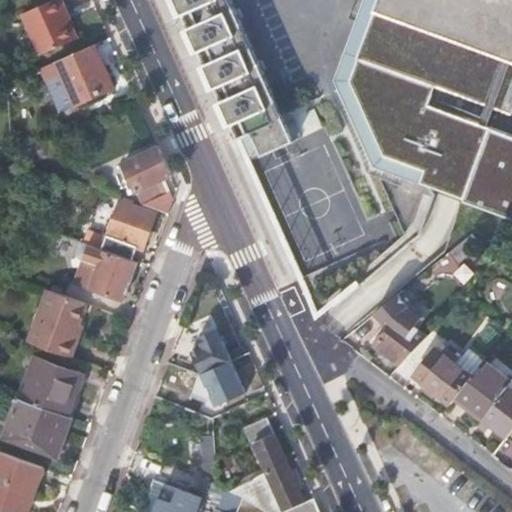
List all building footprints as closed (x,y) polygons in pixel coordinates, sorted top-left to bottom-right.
[(62,0),(52,0),(24,13),(43,54),(80,37),(62,0)] [(382,0),(346,99),(375,169),(465,201),(463,205),(511,222),(511,0),(176,0),(188,25),(250,164),(295,143),(231,0),(382,0)] [(368,0),(339,82),(346,99),(382,0),(368,0)] [(116,87),(97,44),(41,69),(61,112),(116,87)] [(24,91),(19,79),(8,83),(9,97),(24,91)] [(13,156),(23,160),(27,161),(38,157),(34,147),(13,156)] [(165,178),(172,175),(160,147),(119,166),(131,194),(138,191),(145,205),(161,197),(171,192),(165,178)] [(38,170),(32,183),(43,187),(49,174),(38,170)] [(145,205),(170,214),(174,202),(161,197),(145,205)] [(104,251),(133,261),(134,259),(139,247),(145,249),(159,213),(122,200),(104,249),(104,250),(104,251)] [(477,246),(469,237),(448,254),(456,263),(477,246)] [(138,263),(133,261),(104,251),(104,250),(82,241),(77,255),(83,260),(75,283),(124,300),(126,295),(127,295),(138,263)] [(51,289),(31,341),(72,356),(81,332),(77,330),(87,302),(51,289)] [(408,308),(398,295),(377,312),(386,324),(390,327),(377,345),(402,364),(429,336),(418,329),(426,318),(408,308)] [(211,311),(194,318),(196,333),(216,324),(211,311)] [(205,365),(230,354),(216,324),(196,333),(191,335),(205,365)] [(453,404),(456,399),(478,371),(441,344),(417,376),(453,404)] [(38,357),(23,398),(69,415),(78,392),(74,390),(80,373),(38,357)] [(456,399),(508,438),(511,433),(511,432),(511,391),(508,388),(511,382),(485,362),(478,371),(456,399)] [(211,392),(216,390),(225,408),(249,396),(234,364),(210,376),(214,385),(209,387),(211,392)] [(174,396),(169,401),(191,409),(207,399),(202,390),(192,396),(187,389),(174,396)] [(218,397),(204,403),(209,415),(223,409),(218,397)] [(66,438),(74,417),(69,415),(23,398),(21,398),(6,438),(56,457),(64,437),(66,438)] [(245,496),(246,496),(271,511),(322,511),(316,497),(306,501),(269,416),(246,425),(253,443),(256,441),(269,471),(232,490),(245,496)] [(2,450),(0,456),(0,509),(8,511),(28,511),(45,466),(2,450)] [(202,499),(238,511),(245,496),(232,490),(216,484),(216,482),(209,480),(202,498),(202,499)] [(166,484),(154,511),(197,511),(202,499),(202,498),(166,484)] [(271,511),(246,496),(238,511),(271,511)]
